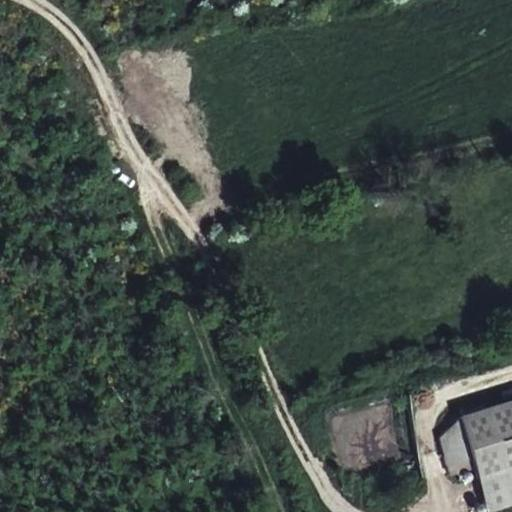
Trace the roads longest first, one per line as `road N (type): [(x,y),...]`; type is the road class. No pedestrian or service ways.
road 1 (track): [(342,511),(272,405),(193,237),(121,145)]
road 2 (unclassified): [(11,0),(62,30),(121,145)]
